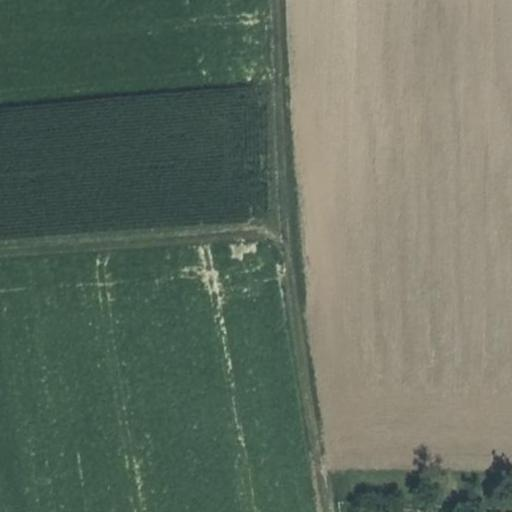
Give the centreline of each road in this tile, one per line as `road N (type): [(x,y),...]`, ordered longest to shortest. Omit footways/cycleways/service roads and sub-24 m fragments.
road 1 (track): [(335,511),(286,226),(272,0)]
road 2 (track): [(0,242),(285,212)]
